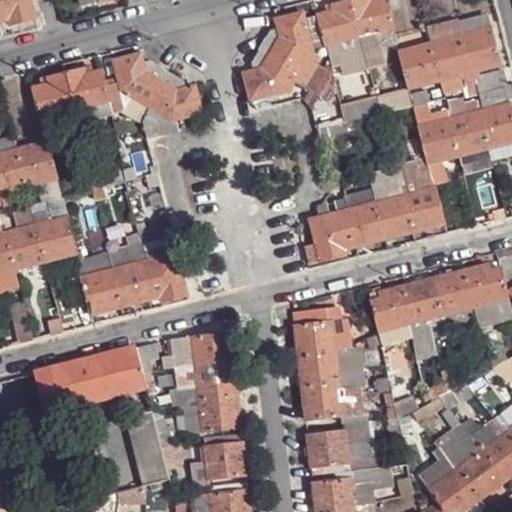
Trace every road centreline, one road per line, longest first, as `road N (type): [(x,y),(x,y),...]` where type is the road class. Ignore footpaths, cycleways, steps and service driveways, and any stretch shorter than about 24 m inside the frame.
road 1 (residential): [(0,364),(261,295)]
road 2 (residential): [(261,295),(511,234)]
road 3 (residential): [(261,295),(285,511)]
road 4 (residential): [(258,228),(300,208),(320,183),(313,145),(288,126),(232,122)]
road 5 (residential): [(232,122),(191,150),(178,175),(188,211),(258,228)]
road 6 (residential): [(58,45),(204,10)]
